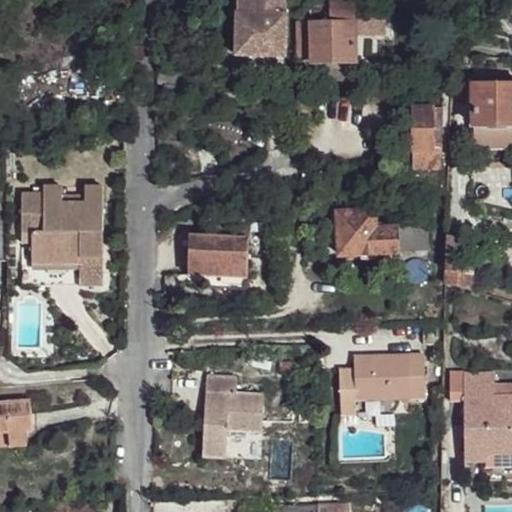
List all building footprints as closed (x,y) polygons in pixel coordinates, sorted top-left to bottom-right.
[(236,0),(237,13),(285,14),(285,0),(236,0)] [(328,10),(350,9),(349,0),(332,0),(328,1),(328,10)] [(368,8),(367,34),(384,35),(384,8),(368,8)] [(328,10),(296,11),(296,22),(309,22),(355,20),(355,10),(350,9),(328,10)] [(285,14),(237,13),(235,56),(284,58),(285,14)] [(355,20),(309,22),(309,62),(355,61),(355,20)] [(309,62),(309,22),(296,22),(297,63),(309,62)] [(121,75),(143,76),(144,47),(121,47),(121,75)] [(159,61),(153,83),(163,85),(183,90),(189,69),(159,61)] [(316,81),(298,80),(296,112),(315,113),(316,81)] [(511,82),(474,83),(474,148),(511,147),(511,82)] [(183,90),(163,85),(158,107),(197,117),(203,94),(183,90)] [(433,109),(413,108),(413,150),(432,151),(433,109)] [(442,109),(433,109),(432,151),(442,151),(442,109)] [(432,151),(413,150),(413,169),(441,170),(442,151),(432,151)] [(22,195),(22,287),(104,286),(103,187),(85,188),(85,203),(62,203),(62,187),(43,187),(43,194),(22,195)] [(337,199),(299,200),(301,240),(338,238),(337,212),(337,199)] [(376,210),(337,212),(338,238),(339,256),(398,253),(397,228),(377,229),(376,210)] [(250,227),(199,226),(199,236),(249,238),(250,227)] [(190,235),(188,275),(210,276),(247,277),(249,238),(199,236),(190,235)] [(446,235),(445,283),(473,291),(475,256),(467,255),(466,238),(446,235)] [(247,277),(210,276),(210,288),(247,290),(247,277)] [(404,290),(392,289),(393,311),(404,311),(404,290)] [(438,324),(425,323),(425,345),(438,345),(438,324)] [(354,356),(355,372),(340,373),(342,416),(356,416),(356,402),(426,400),(426,394),(425,360),(425,354),(354,356)] [(432,360),(425,360),(426,394),(434,393),(432,360)] [(450,373),(450,402),(465,401),(465,461),(486,461),(488,461),(488,454),(511,453),(511,396),(495,396),(495,386),(494,373),(465,373),(465,372),(450,373)] [(207,375),(203,458),(226,459),(228,431),(262,433),(264,394),(237,393),(237,377),(207,375)] [(511,385),(495,386),(495,396),(511,396),(511,385)] [(30,401),(6,403),(9,432),(0,433),(0,446),(26,444),(25,431),(33,430),(30,401)] [(0,433),(9,432),(6,403),(0,403),(0,433)] [(511,465),(511,453),(488,454),(488,461),(486,461),(486,466),(511,465)] [(95,511),(95,503),(54,503),(53,511),(95,511)]
